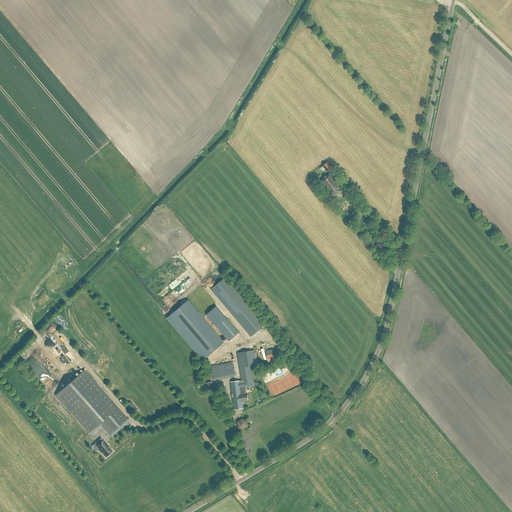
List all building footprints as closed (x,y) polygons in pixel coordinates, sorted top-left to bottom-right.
[(335,195),(336,194),(342,189),(336,182),(337,181),(330,173),(329,172),(319,180),(329,193),(332,191),(335,195)] [(250,336),(265,324),(225,277),(210,290),(250,336)] [(46,298),(49,301),(56,293),(53,290),(46,298)] [(167,318),(203,361),(224,342),(188,300),(167,317),(167,318)] [(227,333),(234,327),(217,307),(211,313),(227,333)] [(50,335),(57,342),(60,339),(53,332),(50,335)] [(25,348),(52,376),(56,371),(57,373),(60,370),(58,368),(63,364),(38,339),(32,345),(30,343),(25,348)] [(64,354),(69,359),(75,354),(70,348),(64,354)] [(268,362),(275,360),(273,349),(266,351),(268,362)] [(237,353),(242,382),(240,382),(240,381),(231,382),(234,409),(243,408),(242,402),(248,401),(247,393),(242,394),(241,388),(254,387),(251,366),(257,365),(255,350),(237,353)] [(214,381),(235,377),(232,362),(211,366),(214,381)] [(111,433),(123,422),(126,419),(83,371),(56,394),(90,432),(101,422),(111,433)] [(200,384),(202,391),(213,388),(212,382),(200,384)] [(242,418),(237,421),(238,427),(243,429),(248,426),(247,420),(242,418)] [(108,446),(103,440),(96,446),(101,452),(102,452),(106,456),(112,451),(108,446)]
